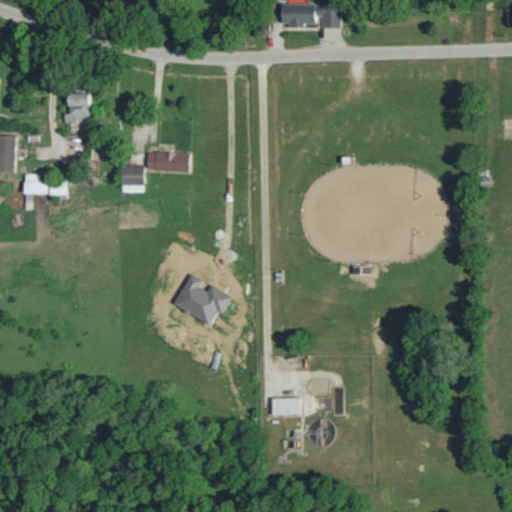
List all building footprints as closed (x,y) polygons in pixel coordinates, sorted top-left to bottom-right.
[(281,3),(281,26),(303,26),(303,23),(314,23),(315,16),(322,16),(322,28),(340,28),(340,4),(281,3)] [(64,121),(89,122),(90,93),(69,93),(68,114),(64,114),(64,121)] [(15,136),(0,135),(0,171),(14,172),(15,136)] [(188,171),(188,152),(147,151),(146,170),(188,171)] [(143,165),(120,165),(121,185),(143,185),(143,165)] [(47,194),(48,182),(39,181),(39,173),(24,173),(24,209),(32,209),(32,194),(47,194)] [(48,194),(66,194),(66,183),(49,183),(48,194)] [(271,397),(272,414),(299,413),(298,396),(271,397)]
